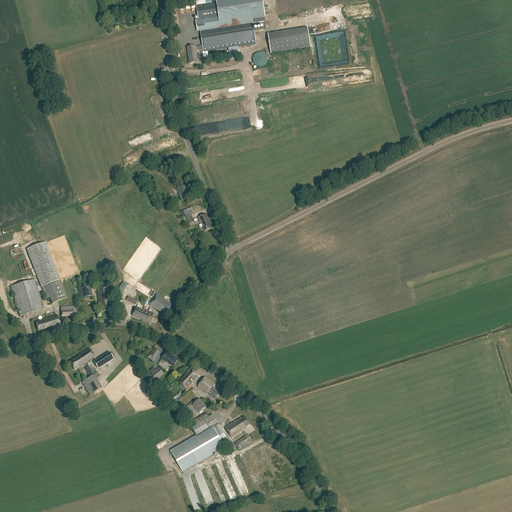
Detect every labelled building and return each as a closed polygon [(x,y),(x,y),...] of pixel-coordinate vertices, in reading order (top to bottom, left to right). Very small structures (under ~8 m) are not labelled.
[(188,53),(195,51),(203,50),(203,52),(238,47),(256,44),(252,20),(265,18),(262,0),(215,0),(216,3),(196,6),(198,20),(195,21),(197,32),(200,31),(202,46),(195,47),(195,46),(186,48),(187,53),(188,53)] [(311,48),(308,28),(268,34),(271,55),(311,48)] [(197,62),(195,51),(188,53),(189,64),(197,62)] [(252,60),(252,61),(253,61),(253,62),(253,63),(253,64),(254,64),(254,65),(255,65),(255,66),(256,66),(257,67),(258,67),(259,67),(260,67),(261,67),(262,67),(263,67),(263,66),(264,66),(265,66),(265,65),(266,65),(266,64),(267,63),(267,62),(267,61),(267,60),(267,59),(267,58),(267,57),(267,56),(266,56),(266,55),(265,55),(265,54),(264,54),(264,53),(263,53),(262,53),(262,52),(261,52),(260,52),(259,52),(258,52),(258,53),(257,53),(256,53),(256,54),(255,54),(254,55),(254,56),(253,56),(253,57),(253,58),(252,58),(252,59),(252,60)] [(226,101),(234,99),(232,89),(198,95),(199,104),(226,100),(226,101)] [(237,118),(207,123),(209,132),(240,128),(239,122),(238,122),(237,118)] [(186,184),(176,188),(181,198),(191,194),(186,184)] [(191,214),(186,217),(189,223),(194,221),(191,214)] [(212,228),(206,214),(198,218),(200,223),(201,222),(205,232),(212,228)] [(67,298),(45,242),(26,250),(41,287),(46,299),(49,297),(52,304),(67,298)] [(43,310),(34,280),(11,286),(11,287),(10,287),(11,290),(12,290),(19,316),(43,310)] [(92,297),(90,287),(79,289),(80,299),(92,297)] [(110,304),(109,287),(97,288),(98,302),(100,302),(101,311),(109,311),(108,304),(110,304)] [(173,306),(156,294),(149,305),(166,316),(173,306)] [(130,297),(128,301),(136,305),(138,301),(130,297)] [(76,314),(76,306),(60,307),(61,317),(74,317),(73,314),(76,314)] [(141,320),(145,312),(136,308),(132,316),(141,320)] [(145,312),(141,320),(141,321),(149,325),(154,314),(146,311),(145,312)] [(60,326),(57,315),(46,319),(35,322),(38,331),(48,328),(49,329),(60,326)] [(95,358),(88,348),(79,354),(79,356),(69,362),(74,370),(82,364),(83,366),(95,358)] [(147,357),(153,361),(160,353),(154,348),(147,357)] [(172,353),(167,350),(161,359),(174,367),(178,360),(171,355),(172,353)] [(103,356),(93,362),(98,369),(113,359),(108,352),(103,356)] [(90,375),(94,372),(90,366),(86,369),(90,375)] [(164,374),(158,368),(148,377),(154,383),(164,374)] [(199,377),(190,368),(185,373),(185,374),(178,382),(186,389),(191,383),(192,384),(199,377)] [(101,388),(94,375),(81,382),(89,395),(101,388)] [(214,384),(205,376),(196,387),(206,394),(207,393),(215,399),(220,393),(212,387),(214,384)] [(206,407),(200,399),(196,402),(194,400),(187,407),(195,417),(206,407)] [(198,436),(171,449),(182,471),(227,450),(224,444),(226,443),(225,442),(227,441),(215,414),(210,417),(208,414),(191,422),(198,436)] [(250,425),(245,417),(241,419),(240,418),(234,422),(225,428),(232,439),(240,434),(240,433),(242,431),(244,430),(247,428),(246,427),(250,425)] [(249,435),(235,442),(237,446),(242,444),(243,446),(252,441),(249,435)]
